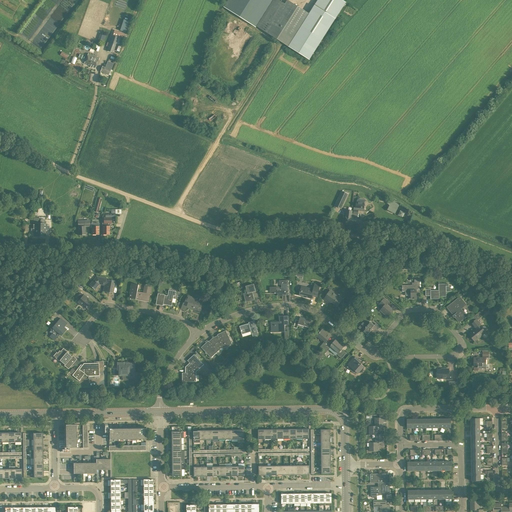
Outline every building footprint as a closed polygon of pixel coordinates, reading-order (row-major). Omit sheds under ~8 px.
[(228,0),(224,7),(256,27),(256,26),(273,0),(228,0)] [(277,0),(273,0),(256,26),(309,60),(346,3),(341,0),(318,0),(309,14),(287,0),(285,4),(277,0)] [(124,19),(121,31),(126,32),(130,21),(124,19)] [(100,33),(97,41),(103,43),(105,35),(100,33)] [(118,37),(112,35),(106,51),(113,53),(118,37)] [(88,54),(84,64),(95,68),(99,58),(88,54)] [(109,75),(111,69),(113,64),(107,62),(106,66),(109,67),(109,69),(102,66),(100,72),(109,75)] [(341,191),(334,206),(341,209),(348,194),(341,191)] [(389,199),(386,205),(389,206),(387,210),(395,214),(400,204),(389,199)] [(103,218),(103,223),(105,223),(105,227),(102,227),(102,234),(109,234),(109,224),(111,224),(111,218),(115,218),(115,214),(105,214),(105,218),(103,218)] [(85,226),(90,226),(90,221),(78,221),(79,227),(77,227),(78,235),(85,235),(85,226)] [(91,222),(90,227),(92,227),(92,234),(98,234),(98,223),(95,223),(91,222)] [(31,225),(30,231),(34,231),(34,236),(45,237),(45,224),(35,223),(35,225),(31,225)] [(111,281),(108,280),(108,279),(96,277),(89,286),(94,290),(98,284),(104,285),(103,292),(108,293),(109,292),(112,293),(114,282),(111,281)] [(284,295),(288,295),(288,280),(279,280),(279,284),(282,284),(282,288),(271,288),(271,293),(274,293),(274,294),(278,294),(278,296),(282,295),(284,295)] [(416,289),(419,289),(419,280),(413,280),(413,283),(411,284),(411,287),(407,287),(407,286),(401,286),(401,292),(404,292),(404,296),(410,296),(410,299),(416,299),(416,289)] [(131,283),(129,298),(135,300),(136,300),(136,298),(138,299),(142,300),(142,299),(143,300),(143,301),(149,302),(152,287),(144,286),(143,293),(137,292),(138,285),(131,283)] [(246,302),(254,299),(252,292),(256,291),(254,284),(245,286),(247,293),(244,294),(246,302)] [(313,295),(317,296),(320,285),(315,284),(313,289),(301,286),(299,295),(312,299),(313,295)] [(438,284),(439,290),(439,297),(446,297),(446,292),(451,292),(451,288),(449,286),(448,286),(448,284),(438,284)] [(439,299),(439,297),(439,290),(431,290),(431,289),(425,289),(426,296),(430,296),(430,299),(439,299)] [(169,290),(168,296),(162,295),(162,293),(158,292),(156,303),(163,305),(163,303),(166,303),(166,304),(172,305),(174,295),(175,295),(176,292),(169,290)] [(327,301),(328,300),(337,306),(342,299),(330,290),(324,299),(327,301)] [(83,294),(77,302),(82,306),(83,305),(87,309),(92,304),(85,298),(86,297),(83,294)] [(189,307),(189,306),(194,308),(193,310),(199,312),(202,307),(199,305),(200,303),(194,300),(195,299),(188,296),(184,305),(189,307)] [(465,304),(460,297),(447,308),(451,312),(452,312),(454,315),(452,316),(453,317),(454,318),(455,317),(456,318),(459,322),(462,319),(461,319),(465,316),(460,309),(465,304)] [(388,317),(394,310),(387,305),(389,302),(384,298),(379,304),(383,308),(380,311),(388,317)] [(485,333),(484,332),(482,328),(480,326),(480,325),(477,320),(488,311),(485,308),(469,321),(476,329),(469,334),(474,341),(485,333)] [(280,330),(280,332),(285,332),(285,325),(288,324),(288,317),(280,317),(280,322),(271,322),(272,331),(280,330)] [(302,318),(300,317),(299,321),(296,320),(293,328),(297,329),(298,326),(308,329),(310,321),(304,319),(302,318)] [(55,330),(49,336),(54,340),(59,334),(61,336),(66,330),(63,327),(66,324),(60,318),(52,328),(55,330)] [(253,337),(258,335),(254,321),(248,322),(249,324),(239,326),(242,335),(251,332),(253,337)] [(374,333),(378,329),(370,322),(367,326),(363,323),(359,328),(367,335),(371,331),(374,333)] [(324,348),(325,349),(329,344),(326,342),(331,336),(322,329),(322,330),(321,329),(319,332),(320,332),(319,333),(317,336),(324,342),(320,347),(323,350),(324,348)] [(217,337),(213,338),(220,349),(232,344),(226,331),(217,335),(219,338),(218,338),(217,337)] [(211,358),(220,349),(213,338),(209,342),(208,341),(201,347),(211,358)] [(331,345),(329,344),(325,349),(327,351),(331,347),(338,353),(337,354),(341,358),(346,353),(342,349),(344,347),(343,347),(340,344),(341,344),(340,344),(335,340),(331,345)] [(66,352),(67,352),(63,348),(60,351),(57,353),(56,353),(53,357),(54,357),(54,358),(56,359),(59,362),(59,361),(65,365),(64,366),(68,369),(76,359),(72,356),(72,357),(66,352)] [(474,371),(477,371),(477,369),(486,368),(486,358),(489,358),(489,353),(482,354),(482,358),(473,358),(474,371)] [(191,364),(187,368),(196,372),(204,365),(197,358),(195,355),(194,354),(187,361),(191,364)] [(361,373),(361,372),(362,372),(362,371),(363,371),(363,370),(364,369),(363,368),(363,369),(363,368),(364,367),(357,360),(358,359),(358,360),(359,360),(355,357),(354,358),(347,365),(351,368),(350,370),(354,373),(355,372),(358,374),(359,372),(360,373),(361,373)] [(94,376),(99,376),(99,372),(99,363),(89,363),(89,365),(80,365),(75,372),(72,376),(79,381),(84,374),(94,374),(94,376)] [(111,369),(109,369),(109,376),(127,376),(127,378),(134,378),(134,380),(137,380),(137,373),(134,373),(134,363),(117,363),(117,368),(112,368),(111,369)] [(196,382),(196,372),(187,368),(187,373),(182,373),(182,382),(196,382)] [(213,369),(206,376),(210,378),(216,372),(213,369)] [(436,376),(437,376),(437,378),(446,378),(446,380),(452,380),(452,372),(449,372),(449,369),(443,369),(443,370),(437,370),(437,372),(436,372),(436,374),(436,376)] [(375,427),(378,427),(383,427),(383,418),(375,418),(375,427)] [(65,448),(76,448),(76,425),(65,425),(65,448)] [(378,435),(378,427),(375,427),(369,427),(369,435),(375,435),(378,435)] [(109,440),(145,439),(145,429),(109,429),(109,440)] [(378,435),(375,435),(375,443),(378,443),(384,443),(384,435),(378,435)] [(378,451),(378,443),(375,443),(370,443),(370,451),(378,451)] [(387,475),(386,475),(384,475),(376,475),(373,475),(373,480),(371,480),(371,483),(378,483),(379,486),(382,486),(382,483),(384,483),(389,483),(389,476),(387,476),(387,475)] [(382,486),(379,486),(379,487),(371,487),(371,496),(372,496),(372,498),(377,498),(377,495),(382,495),(382,493),(382,486)] [(389,511),(390,505),(387,505),(387,503),(382,503),(382,500),(373,500),(373,507),(377,507),(377,511),(389,511)] [(470,510),(474,510),(479,510),(479,502),(470,502),(470,510)] [(501,511),(501,507),(501,503),(493,503),(493,511),(501,511)]
